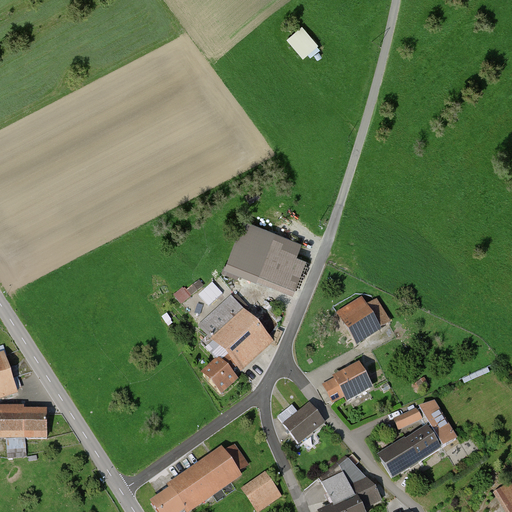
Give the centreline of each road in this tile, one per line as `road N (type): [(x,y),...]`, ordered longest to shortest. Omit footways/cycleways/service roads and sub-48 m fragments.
road 1 (unclassified): [(281,361),(344,200),(397,0)]
road 2 (tertiary): [(121,491),(0,301)]
road 3 (residential): [(418,511),(281,361)]
road 4 (unclassified): [(121,491),(261,395)]
road 5 (residential): [(261,395),(305,511)]
